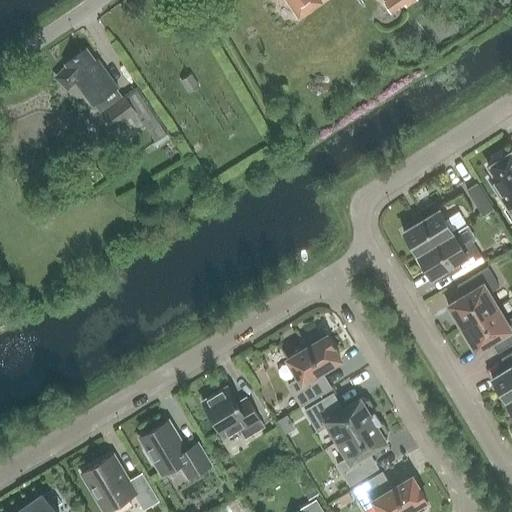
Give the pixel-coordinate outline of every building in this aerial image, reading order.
[(317,0),(287,0),(298,17),(319,2),(317,0)] [(386,0),(395,14),(416,0),(386,0)] [(98,115),(111,131),(120,144),(144,126),(154,141),(167,133),(139,90),(137,87),(121,98),(115,90),(117,88),(102,67),(100,68),(86,49),(64,64),(66,66),(57,76),(57,80),(67,89),(74,82),(92,106),(95,105),(101,113),(98,115)] [(187,93),(198,86),(191,74),(180,81),(187,93)] [(92,158),(103,172),(119,160),(108,146),(104,149),(100,143),(94,148),(98,154),(92,158)] [(511,150),(506,155),(504,152),(493,158),(495,161),(488,166),(494,175),(488,178),(507,208),(511,204),(511,150)] [(482,216),(493,209),(477,184),(467,190),(482,216)] [(402,231),(416,255),(452,233),(433,202),(418,211),(423,219),(402,231)] [(452,233),(416,255),(430,278),(451,266),(457,276),(483,261),(471,241),(461,247),(452,233)] [(447,305),(461,328),(497,307),(488,292),(498,286),(486,267),(461,282),(467,292),(447,305)] [(497,307),(461,328),(475,352),(495,339),(501,350),(511,343),(511,316),(505,321),(497,307)] [(323,337),(319,331),(302,341),(305,347),(287,358),(298,377),(287,384),(300,405),(323,391),(313,374),(340,358),(333,347),(333,346),(326,334),(323,337)] [(491,378),(505,402),(511,397),(511,351),(505,356),(511,366),(491,378)] [(264,426),(249,400),(238,407),(226,386),(202,400),(223,436),(239,428),(245,438),(264,426)] [(327,425),(337,441),(376,418),(373,414),(374,409),(369,400),(364,399),(363,397),(337,412),(327,396),(304,410),(317,431),(327,425)] [(376,418),(337,441),(347,457),(336,464),(349,485),(372,471),(362,455),(389,439),(387,437),(389,433),(383,423),(378,422),(376,418)] [(197,443),(185,451),(167,421),(141,438),(146,447),(143,449),(151,463),(155,461),(162,473),(175,465),(177,469),(181,467),(188,477),(210,464),(197,443)] [(133,494),(143,510),(158,500),(142,472),(127,481),(111,455),(82,472),(105,511),(133,494)] [(375,505),(379,511),(420,511),(426,508),(423,502),(426,500),(418,488),(411,476),(385,493),(375,476),(351,490),(364,511),(375,505)] [(52,511),(41,496),(17,511),(52,511)] [(322,511),(315,500),(294,511),(322,511)]
